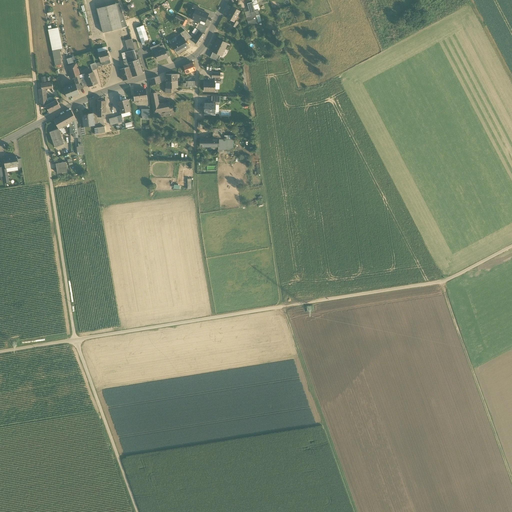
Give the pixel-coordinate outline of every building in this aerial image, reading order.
[(248,17),(250,25),(258,23),(258,22),(252,3),(252,2),(247,4),(249,11),(251,16),(248,17)] [(252,3),(258,22),(261,21),(257,10),(259,9),(258,5),(257,2),(252,3)] [(119,3),(116,4),(122,28),(127,27),(119,3)] [(103,33),(122,28),(116,4),(97,9),(103,33)] [(233,21),(234,22),(235,21),(240,10),(233,7),(227,18),(233,21)] [(200,20),(205,22),(208,14),(198,10),(196,9),(195,9),(194,13),(192,17),(199,19),(199,20),(200,20)] [(187,21),(183,19),(181,18),(176,15),(175,18),(178,19),(177,20),(182,22),(181,24),(184,26),(187,21)] [(136,28),(142,45),(149,42),(143,25),(136,28)] [(48,30),(52,50),(60,49),(62,48),(58,28),(48,30)] [(184,38),(185,41),(192,37),(185,30),(180,33),(183,38),(184,38)] [(195,43),(198,46),(202,40),(202,39),(205,35),(199,31),(196,35),(193,39),(196,41),(195,43)] [(172,45),(177,53),(185,49),(184,47),(188,45),(185,41),(184,38),(183,38),(177,42),(172,45)] [(134,50),(135,49),(133,43),(131,39),(125,41),(128,51),(134,50)] [(220,56),(224,49),(223,49),(226,43),(217,39),(215,45),(216,45),(212,52),(220,56)] [(152,53),(156,57),(157,56),(156,52),(161,51),(160,46),(159,44),(150,47),(152,53)] [(163,45),(160,46),(161,51),(156,52),(157,56),(156,57),(158,61),(167,58),(165,53),(163,45)] [(52,50),(55,66),(62,64),(60,58),(61,58),(60,49),(52,50)] [(100,58),(101,62),(104,61),(104,60),(109,59),(107,50),(98,53),(99,56),(98,57),(99,59),(100,58)] [(128,63),(136,60),(136,59),(137,59),(134,50),(128,51),(125,52),(127,59),(128,63)] [(210,58),(217,61),(220,56),(212,52),(210,58)] [(120,69),(123,81),(132,77),(126,59),(123,60),(125,66),(123,67),(123,68),(120,69)] [(128,63),(133,77),(143,74),(138,60),(136,60),(128,63)] [(74,77),(76,84),(81,82),(80,79),(81,79),(80,75),(76,63),(67,66),(71,78),(74,77)] [(185,72),(186,73),(194,70),(192,63),(183,66),(185,72)] [(84,75),(85,77),(88,84),(88,87),(97,83),(95,77),(93,73),(93,72),(85,75),(84,75)] [(150,78),(151,86),(156,84),(161,83),(159,75),(150,78)] [(75,85),(78,90),(83,88),(83,86),(82,86),(81,82),(76,84),(75,85)] [(204,91),(215,92),(215,89),(215,83),(204,82),(204,91)] [(64,88),(68,98),(79,94),(78,90),(75,85),(75,84),(64,88)] [(134,91),(135,101),(136,101),(136,100),(139,100),(146,99),(145,90),(134,91)] [(150,94),(152,106),(158,104),(156,93),(150,94)] [(45,106),(48,104),(47,103),(46,104),(46,101),(46,99),(45,95),(39,96),(40,107),(46,106),(45,106)] [(56,100),(48,104),(45,106),(46,106),(49,113),(60,107),(56,100)] [(118,102),(121,113),(129,111),(128,107),(127,100),(118,102)] [(97,116),(105,117),(106,101),(98,101),(97,116)] [(170,102),(158,104),(152,106),(154,114),(158,113),(171,110),(170,102)] [(204,111),(204,114),(215,115),(215,113),(215,105),(215,104),(211,104),(207,104),(205,104),(205,107),(203,107),(203,111),(204,111)] [(71,111),(66,114),(70,122),(70,134),(74,134),(78,134),(77,128),(76,119),(71,111)] [(83,116),(84,126),(94,125),(93,113),(89,114),(89,115),(83,116)] [(62,126),(70,122),(66,114),(54,120),(59,129),(62,126)] [(122,117),(122,115),(109,118),(111,124),(123,122),(122,117)] [(79,145),(80,146),(83,146),(82,135),(81,128),(77,128),(78,134),(74,134),(74,137),(79,137),(79,145)] [(212,128),(212,139),(218,139),(222,139),(222,129),(212,128)] [(64,145),(59,129),(49,132),(55,148),(64,145)] [(218,153),(226,153),(226,141),(225,141),(225,140),(222,139),(218,139),(218,147),(218,153)] [(226,140),(225,140),(225,141),(226,141),(226,153),(229,153),(229,151),(233,151),(233,139),(226,140)] [(4,159),(6,168),(18,166),(17,161),(16,157),(4,159)] [(56,164),(57,174),(67,172),(65,162),(56,164)]
